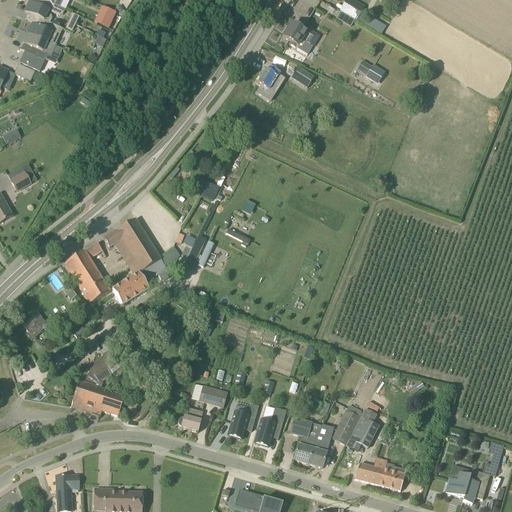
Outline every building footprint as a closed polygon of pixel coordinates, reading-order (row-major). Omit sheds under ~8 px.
[(57,7),(42,0),(36,0),(36,3),(38,4),(37,6),(29,2),(24,13),(38,19),(50,24),(52,19),(51,16),(47,14),(48,12),(53,14),(58,16),(59,17),(62,16),(64,11),(57,7)] [(42,0),(57,7),(60,8),(63,0),(42,0)] [(356,22),(364,8),(350,0),(347,0),(340,12),(356,22)] [(118,12),(123,9),(120,4),(115,7),(118,12)] [(114,14),(111,20),(118,24),(121,18),(114,14)] [(32,24),(28,34),(47,43),(55,46),(59,37),(57,35),(60,29),(50,24),(38,19),(35,25),(32,24)] [(71,34),(75,25),(68,22),(64,31),(71,34)] [(299,28),(292,24),(283,39),(290,43),(289,45),(297,50),(307,56),(312,47),(318,38),(300,26),(299,28)] [(39,73),(44,62),(45,62),(48,55),(43,53),(47,43),(28,34),(23,44),(34,49),(31,56),(23,53),(18,64),(39,73)] [(106,42),(98,38),(94,46),(102,50),(106,42)] [(91,54),(86,58),(90,63),(96,59),(91,54)] [(371,69),(363,64),(358,71),(366,77),(365,79),(376,86),(384,73),(373,67),(371,69)] [(29,84),(34,74),(18,66),(13,76),(29,84)] [(0,90),(9,72),(0,68),(0,90)] [(268,92),(279,74),(270,68),(267,72),(263,70),(255,83),(260,86),(255,95),(270,104),(275,96),(268,92)] [(307,89),(313,78),(298,68),(291,78),(307,89)] [(51,83),(57,87),(61,80),(55,77),(51,83)] [(94,112),(96,108),(83,98),(80,103),(94,112)] [(16,131),(2,138),(6,146),(20,139),(16,131)] [(17,194),(31,185),(31,184),(36,181),(28,166),(15,173),(18,177),(10,182),(17,194)] [(0,224),(12,218),(7,209),(0,197),(0,224)] [(247,201),(243,211),(252,215),(257,205),(247,201)] [(114,245),(135,277),(151,267),(159,262),(134,220),(103,240),(109,249),(114,245)] [(196,264),(204,268),(216,245),(208,241),(208,240),(199,236),(197,240),(187,236),(183,244),(187,245),(178,262),(194,270),(196,264)] [(97,244),(90,248),(95,256),(102,252),(97,244)] [(110,294),(89,260),(83,253),(64,265),(89,306),(110,294)] [(159,262),(151,267),(157,276),(161,283),(170,277),(164,268),(160,261),(159,262)] [(153,278),(157,276),(151,267),(135,277),(112,291),(122,307),(148,290),(143,282),(152,277),(153,278)] [(34,340),(41,334),(40,334),(43,332),(49,328),(41,319),(26,331),(34,340)] [(81,329),(73,335),(76,339),(85,333),(81,329)] [(118,418),(124,397),(95,388),(99,383),(95,378),(118,362),(122,368),(128,365),(122,357),(117,360),(113,356),(88,374),(83,383),(78,382),(72,408),(99,417),(101,412),(118,418)] [(238,373),(235,385),(242,387),(245,375),(238,373)] [(266,382),(263,394),(270,396),(274,384),(266,382)] [(414,386),(408,391),(411,396),(418,391),(414,386)] [(202,388),(198,402),(222,409),(226,394),(202,388)] [(234,414),(228,437),(242,441),(244,431),(251,433),(259,405),(248,402),(244,416),(234,414)] [(346,448),(350,439),(349,438),(359,419),(361,413),(349,407),(346,412),(331,441),(346,448)] [(261,421),(255,444),(269,448),(272,438),(278,440),(287,412),(275,408),(271,423),(261,421)] [(179,428),(181,429),(181,430),(197,434),(200,422),(202,414),(187,410),(186,412),(184,420),(181,419),(179,420),(178,422),(177,424),(178,426),(179,428)] [(300,439),(293,462),(308,466),(314,442),(307,440),(312,424),(294,419),(289,436),(300,439)] [(350,439),(346,448),(357,453),(360,446),(368,450),(379,428),(371,425),(360,420),(350,439)] [(316,443),(314,442),(308,466),(322,470),(328,449),(316,445),(316,443)] [(489,465),(486,464),(483,474),(497,477),(504,447),(494,445),(489,465)] [(358,465),(354,481),(400,493),(404,477),(383,471),(386,462),(375,460),(374,464),(373,469),(358,465)] [(470,478),(459,475),(457,483),(449,480),(445,495),(463,500),(462,504),(472,506),(474,500),(482,502),(489,477),(471,472),(470,478)] [(78,477),(69,477),(56,478),(57,511),(70,511),(70,492),(78,491),(78,477)] [(240,490),(235,506),(255,511),(279,511),(282,505),(265,500),(266,498),(240,490)] [(140,511),(141,496),(112,495),(112,492),(95,491),(93,511),(140,511)]
